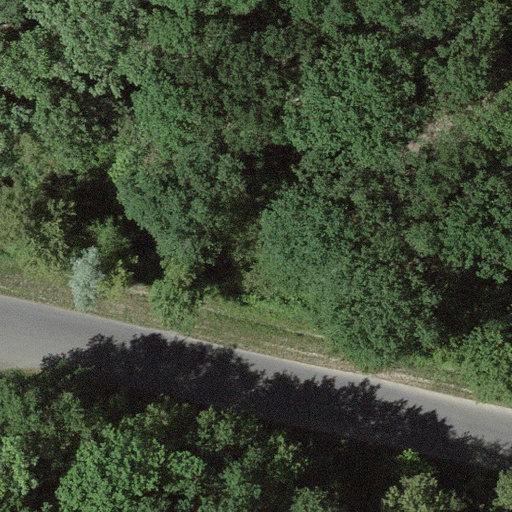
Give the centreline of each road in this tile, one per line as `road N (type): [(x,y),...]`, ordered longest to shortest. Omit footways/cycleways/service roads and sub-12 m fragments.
road 1 (track): [(0,15),(54,16),(511,166)]
road 2 (unclassified): [(511,442),(0,329)]
